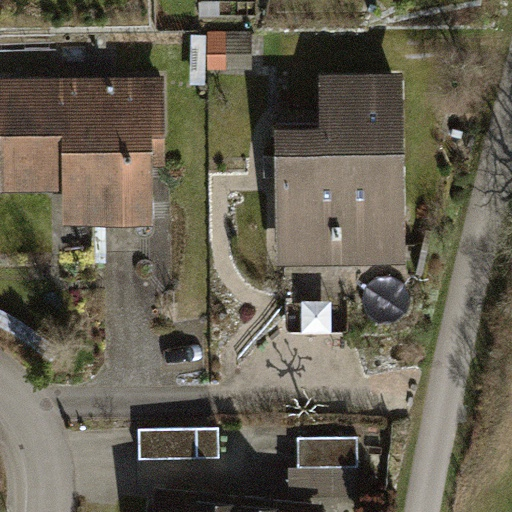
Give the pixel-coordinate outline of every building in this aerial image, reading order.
[(250,31),(208,33),(209,71),(251,69),(250,31)] [(316,122),(271,123),(272,167),(273,262),(406,261),(404,70),(316,71),(316,122)] [(169,77),(3,80),(5,187),(63,186),(64,219),(155,217),(154,165),(171,165),(169,77)] [(218,428),(139,430),(139,457),(219,454),(218,428)] [(359,435),(297,436),(297,465),(286,465),(287,496),(360,494),(359,435)] [(209,492),(154,486),(150,511),(320,511),(322,504),(273,499),(209,492)]
